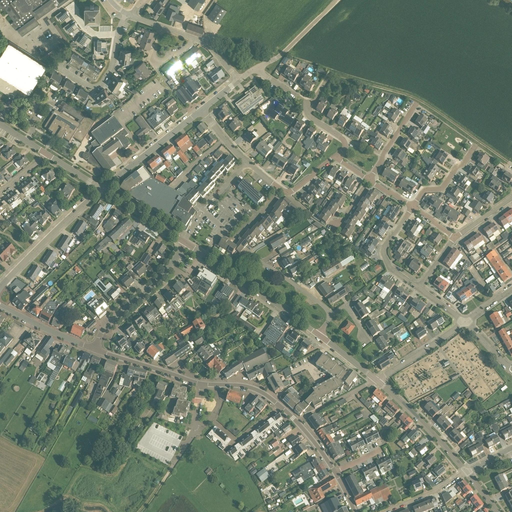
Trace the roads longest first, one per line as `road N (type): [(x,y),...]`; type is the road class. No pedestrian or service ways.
road 1 (track): [(336,70),(417,100),(511,165)]
road 2 (unclassified): [(319,334),(184,243)]
road 3 (unclassified): [(0,287),(102,189)]
road 4 (unclassified): [(94,349),(184,243)]
road 5 (unclassified): [(466,472),(376,380)]
road 6 (unclassified): [(102,189),(200,111)]
